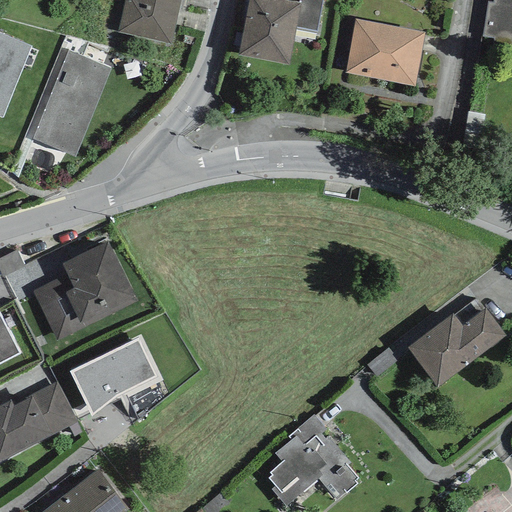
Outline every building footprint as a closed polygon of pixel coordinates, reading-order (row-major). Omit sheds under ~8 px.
[(122,0),(116,33),(171,45),(180,0),(122,0)] [(248,0),(237,55),(287,65),(294,29),(316,33),(322,0),(248,0)] [(511,0),(492,0),(492,2),(486,1),(481,38),(490,40),(490,42),(511,45),(511,0)] [(425,33),(355,20),(345,73),(414,86),(425,33)] [(31,46),(0,33),(0,117),(1,118),(31,46)] [(112,68),(61,47),(24,138),(75,158),(112,68)] [(32,291),(56,339),(136,301),(108,243),(62,264),(67,274),(32,291)] [(0,258),(0,272),(2,277),(24,267),(16,250),(0,258)] [(407,348),(437,388),(505,336),(485,309),(462,326),(453,314),(407,348)] [(0,362),(19,353),(0,315),(0,362)] [(138,338),(69,371),(91,415),(117,397),(157,377),(138,338)] [(376,377),(404,354),(395,343),(367,365),(376,377)] [(57,381),(29,395),(31,397),(51,436),(78,422),(57,381)] [(0,461),(51,436),(31,397),(13,406),(11,401),(0,406),(0,461)] [(271,489),(285,507),(318,479),(335,500),(357,484),(354,481),(357,478),(347,466),(350,463),(329,437),(325,440),(321,434),(326,430),(313,415),(288,437),(291,440),(273,454),(280,462),(268,473),(270,475),(266,478),(274,487),(271,489)] [(98,469),(42,511),(125,511),(128,509),(98,469)] [(202,511),(217,511),(229,504),(221,493),(200,509),(202,511)]
